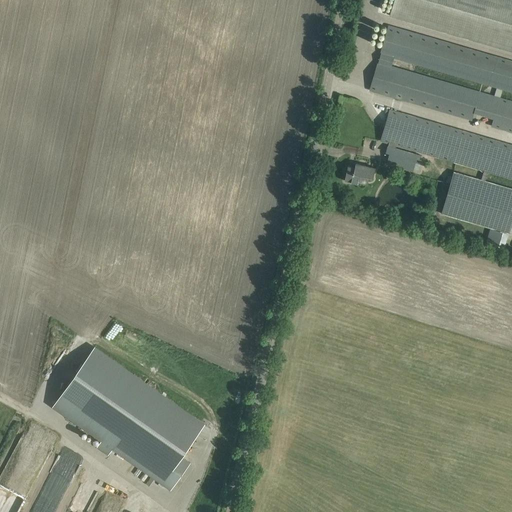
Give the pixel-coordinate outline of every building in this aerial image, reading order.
[(511,0),(396,0),(391,17),(511,51),(511,0)] [(511,131),(511,62),(498,58),(398,29),(389,26),(381,53),(382,53),(379,63),(378,63),(370,90),(380,93),(472,120),(474,113),(494,119),(492,126),(511,131)] [(488,172),(511,179),(511,146),(390,110),(381,140),(389,143),(386,152),(390,153),(387,163),(413,171),(418,155),(396,148),(397,145),(484,171),(481,180),(453,172),(441,214),(509,233),(511,222),(511,188),(486,181),(488,172)] [(345,181),(358,184),(360,175),(373,178),(375,168),(356,163),(355,168),(348,166),(345,181)] [(113,448),(172,489),(190,463),(182,457),(204,425),(94,348),(53,405),(102,440),(97,446),(109,454),(113,448)] [(178,378),(166,372),(163,377),(175,383),(178,378)]
